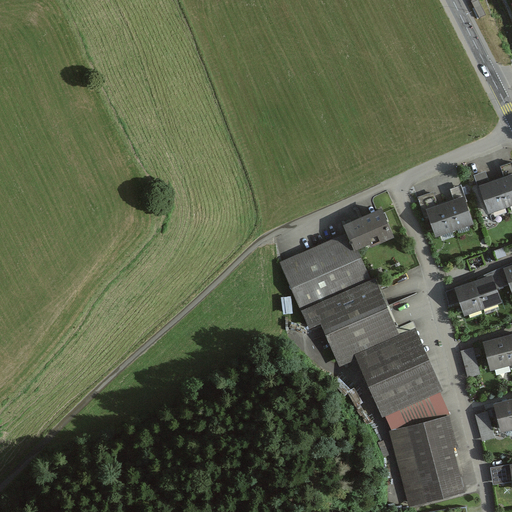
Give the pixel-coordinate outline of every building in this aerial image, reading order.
[(479,2),(472,5),(479,19),(486,16),(479,2)] [(511,199),(511,172),(498,177),(507,201),(511,199)] [(507,201),(498,177),(482,183),(490,207),(507,201)] [(471,219),(463,195),(446,201),(454,225),(471,219)] [(454,225),(446,201),(428,207),(437,231),(454,225)] [(351,233),(283,263),(311,328),(323,323),(343,367),(361,360),(387,418),(446,392),(418,330),(401,338),(362,251),(395,237),(383,211),(348,227),(351,233)] [(511,266),(502,271),(511,297),(511,266)] [(499,297),(491,273),(474,279),(482,303),(499,297)] [(482,303),(474,279),(456,286),(465,310),(482,303)] [(511,359),(511,332),(503,335),(510,360),(511,359)] [(510,360),(503,335),(486,340),(493,364),(510,360)] [(469,376),(482,373),(475,346),(462,349),(469,376)] [(446,392),(387,418),(395,431),(452,418),(446,392)] [(511,423),(511,397),(496,402),(503,427),(511,423)] [(484,440),(497,436),(489,410),(476,413),(484,440)] [(452,418),(395,431),(413,507),(470,493),(452,418)] [(511,461),(490,465),(493,483),(511,479),(511,461)]
